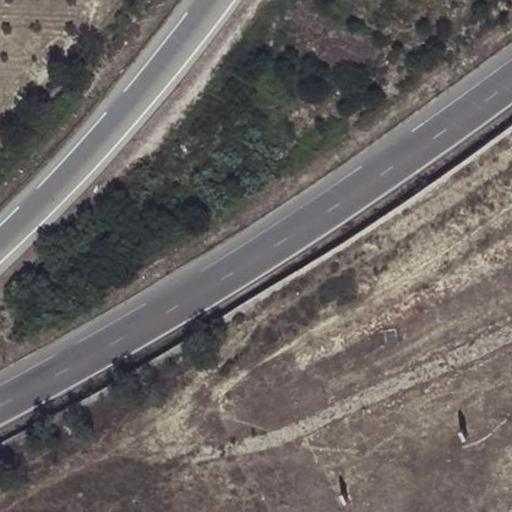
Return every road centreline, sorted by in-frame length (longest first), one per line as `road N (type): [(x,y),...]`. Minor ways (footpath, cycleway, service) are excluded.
road 1 (motorway): [(511,76),(178,301),(0,397)]
road 2 (motorway): [(216,0),(122,119),(0,247)]
